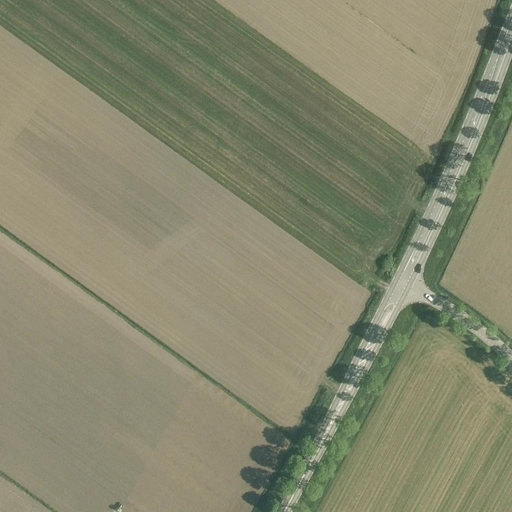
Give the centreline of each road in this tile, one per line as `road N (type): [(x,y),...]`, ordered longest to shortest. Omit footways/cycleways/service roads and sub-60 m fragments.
road 1 (primary): [(511,11),(397,277)]
road 2 (primary): [(408,284),(511,43)]
road 3 (primary): [(284,511),(362,360)]
road 4 (unclassified): [(511,360),(408,284)]
